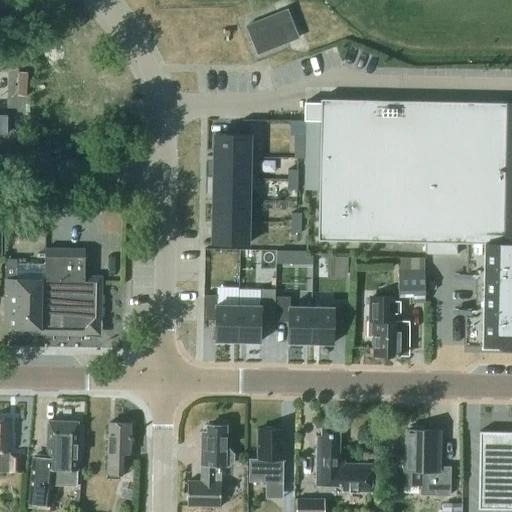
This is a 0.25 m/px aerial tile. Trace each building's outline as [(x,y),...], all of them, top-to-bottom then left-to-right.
[(277,13),(246,25),(257,54),(288,41),(277,13)] [(464,314),(463,346),(511,346),(511,102),(320,98),(320,102),(304,102),(304,120),(305,120),(304,135),(303,190),(318,190),(317,240),(426,242),(457,242),(466,243),(465,273),(475,273),(475,276),(484,276),(483,312),(475,312),(475,314),(464,314)] [(0,131),(8,132),(8,114),(0,113),(0,131)] [(294,119),(294,135),(304,135),(305,120),(304,120),(294,119)] [(249,157),(249,134),(215,133),(214,156),(249,157)] [(294,145),(304,145),(304,135),(294,135),(294,145)] [(214,156),(214,177),(248,178),(249,157),(214,156)] [(287,179),(297,179),(297,169),(288,169),(287,179)] [(248,200),(248,178),(214,177),(213,199),(248,200)] [(297,179),(287,179),(287,189),(297,189),(297,179)] [(248,200),(213,199),(213,221),(248,221),(248,200)] [(42,207),(16,206),(15,225),(42,226),(42,207)] [(291,212),(291,222),(301,223),(301,213),(291,212)] [(248,221),(213,221),(212,243),(247,244),(248,221)] [(300,233),(301,223),(291,222),(291,233),(300,233)] [(457,242),(426,242),(425,254),(457,254),(457,242)] [(7,259),(7,266),(4,333),(100,335),(101,280),(85,280),(86,248),(46,247),(46,264),(17,263),(17,259),(7,259)] [(312,254),(306,254),(306,250),(300,250),(300,264),(312,264),(312,254)] [(398,269),(398,297),(413,296),(413,303),(425,303),(424,269),(398,269)] [(203,319),(215,319),(215,341),(237,341),(238,305),(216,304),(217,295),(204,294),(203,319)] [(288,342),(310,343),(311,306),(289,306),(290,296),(277,296),(276,321),(288,321),(288,342)] [(407,354),(407,321),(394,321),(394,296),(373,296),(373,321),(371,321),(371,335),(373,335),(373,355),(398,355),(398,354),(407,354)] [(260,305),(238,305),(237,341),(260,342),(260,305)] [(334,307),(311,306),(310,343),(333,343),(334,307)] [(8,435),(9,419),(0,418),(0,472),(8,472),(19,472),(20,456),(9,456),(9,451),(8,451),(9,435),(8,435)] [(50,504),(52,468),(75,470),(78,421),(48,420),(46,457),(31,456),(29,503),(50,504)] [(120,479),(122,452),(129,453),(130,423),(108,422),(106,478),(120,479)] [(233,453),(229,448),(226,448),(226,426),(206,425),(206,431),(201,431),(200,481),(187,480),(187,506),(220,506),(221,466),(228,466),(233,461),(233,453)] [(262,428),(258,428),(258,458),(268,458),(267,474),(282,474),(282,459),(283,459),(283,429),(273,428),(271,426),(265,426),(262,428)] [(371,491),(372,464),(343,463),(343,456),(339,456),(339,428),(321,428),(321,433),(317,433),(316,485),(343,485),(342,491),(371,491)] [(449,495),(450,467),(438,466),(439,430),(407,429),(406,456),(398,456),(397,483),(423,483),(423,494),(449,495)] [(511,431),(479,431),(478,508),(511,508),(511,431)] [(297,497),(297,511),(323,511),(324,498),(297,497)]
